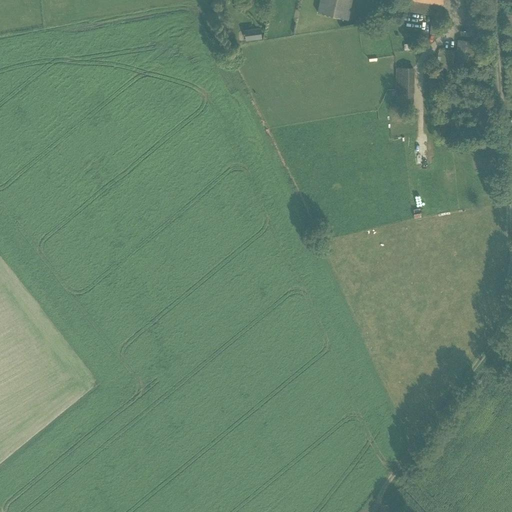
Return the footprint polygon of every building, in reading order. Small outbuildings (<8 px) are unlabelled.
[(347,20),(350,0),(303,0),(300,20),(315,23),(317,14),(347,20)] [(410,0),(409,11),(432,15),(429,34),(431,34),(430,37),(435,37),(436,34),(437,35),(440,16),(442,6),(449,7),(450,0),(410,0)] [(465,0),(466,32),(460,31),(460,36),(466,36),(478,36),(478,0),(465,0)] [(261,38),(260,29),(250,30),(251,40),(261,38)] [(477,42),(458,40),(455,68),(471,70),(472,56),(476,57),(477,42)] [(440,60),(439,68),(445,69),(445,85),(451,85),(451,69),(452,69),(452,61),(453,51),(441,50),(440,60)] [(395,68),(395,109),(395,111),(413,111),(413,94),(414,94),(414,68),(395,68)]
